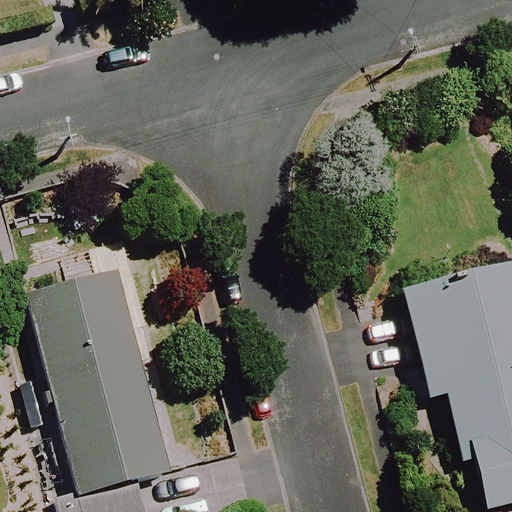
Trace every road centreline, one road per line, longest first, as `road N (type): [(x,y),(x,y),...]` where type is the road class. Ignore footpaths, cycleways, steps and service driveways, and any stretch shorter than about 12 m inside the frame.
road 1 (residential): [(210,72),(323,511)]
road 2 (residential): [(210,72),(483,0)]
road 3 (residential): [(0,124),(210,72)]
